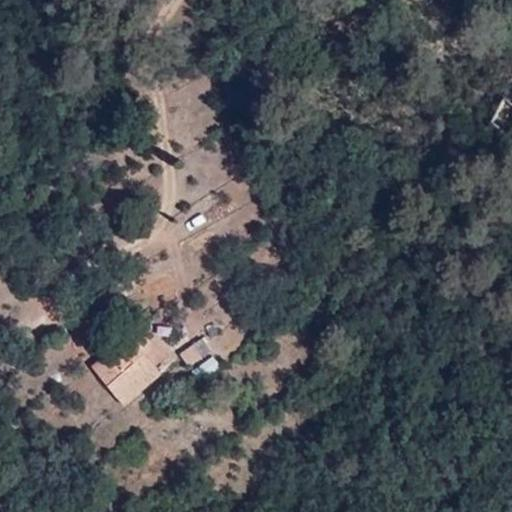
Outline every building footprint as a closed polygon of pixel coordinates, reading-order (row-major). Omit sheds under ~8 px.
[(129,333),(144,319),(137,312),(115,332),(122,339),(129,333)] [(92,352),(89,355),(119,390),(168,346),(144,319),(129,333),(140,344),(111,371),(92,352)] [(115,332),(92,352),(111,371),(140,344),(129,333),(122,339),(115,332)] [(187,333),(176,342),(184,354),(196,346),(187,333)] [(188,359),(195,368),(214,355),(207,345),(188,359)]
